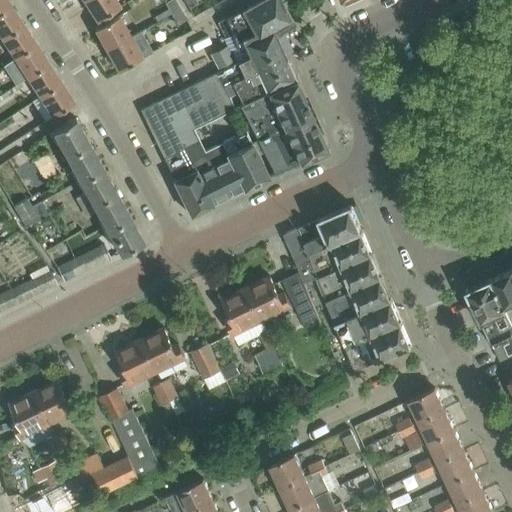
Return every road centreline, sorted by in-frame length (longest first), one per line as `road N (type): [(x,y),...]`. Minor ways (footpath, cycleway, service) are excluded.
road 1 (residential): [(187,254),(31,0)]
road 2 (residential): [(461,366),(246,459),(237,477),(249,511)]
road 3 (residential): [(378,160),(187,254)]
road 4 (residential): [(187,254),(0,345)]
